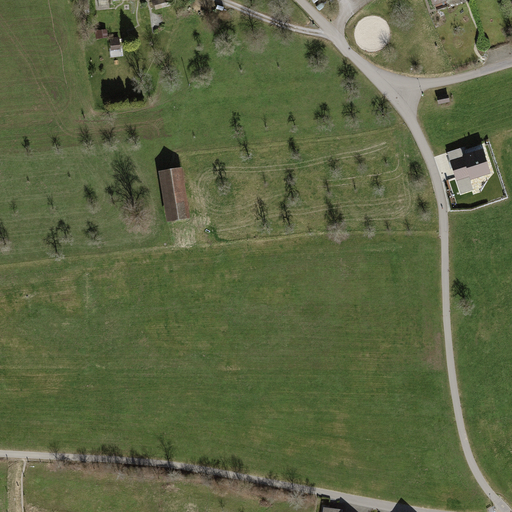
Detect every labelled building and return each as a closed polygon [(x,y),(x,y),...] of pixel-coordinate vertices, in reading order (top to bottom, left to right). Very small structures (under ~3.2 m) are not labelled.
[(107,30),(98,31),(99,39),(108,38),(107,30)] [(119,38),(110,39),(111,51),(120,50),(119,38)] [(448,96),(436,98),(438,105),(449,103),(448,96)] [(462,158),(449,162),(456,183),(468,179),(469,181),(490,175),(482,150),(462,156),(462,158)] [(182,169),(158,172),(167,223),(190,220),(182,169)]
